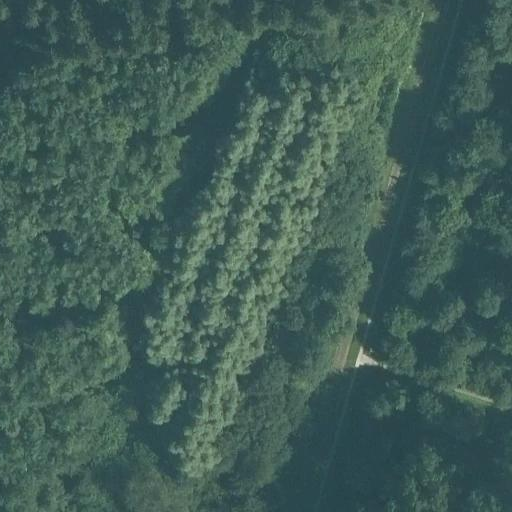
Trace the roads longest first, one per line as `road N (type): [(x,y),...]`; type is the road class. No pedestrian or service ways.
road 1 (track): [(345,338),(443,0)]
road 2 (track): [(297,511),(345,338)]
